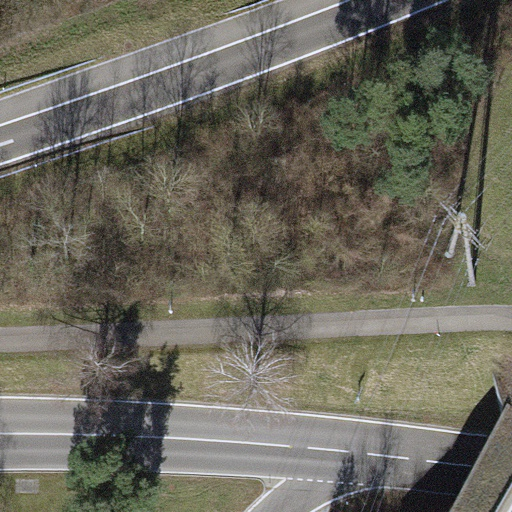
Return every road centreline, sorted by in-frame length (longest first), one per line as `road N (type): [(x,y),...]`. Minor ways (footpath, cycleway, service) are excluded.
road 1 (trunk): [(400,0),(0,145)]
road 2 (tertiary): [(349,451),(0,433)]
road 3 (tertiary): [(511,474),(349,451)]
